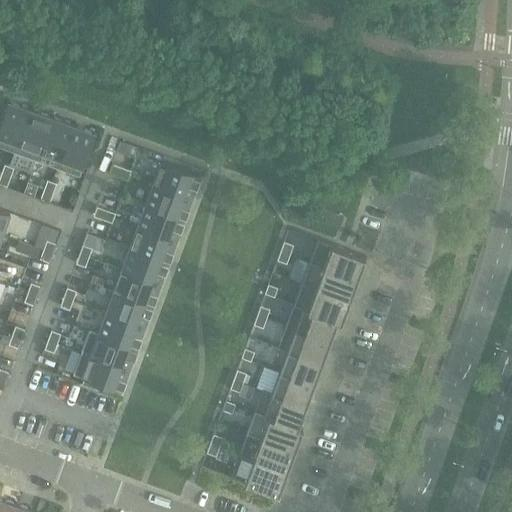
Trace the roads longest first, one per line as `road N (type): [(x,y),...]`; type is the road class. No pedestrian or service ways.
road 1 (secondary): [(511,198),(413,511)]
road 2 (residential): [(323,511),(431,204)]
road 3 (residential): [(78,222),(0,429)]
road 4 (secondary): [(458,511),(511,360)]
